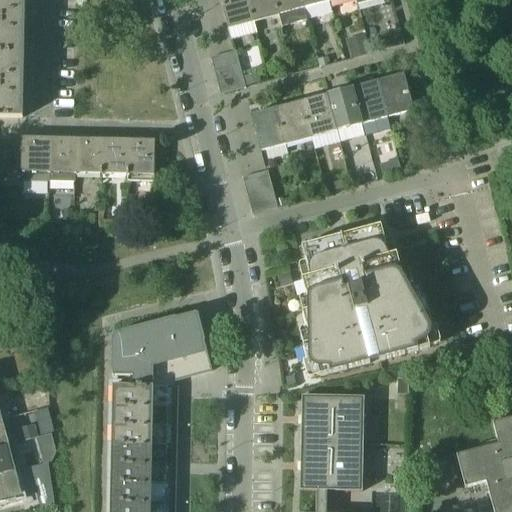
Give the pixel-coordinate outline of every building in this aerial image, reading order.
[(0,0),(0,53),(23,54),(24,27),(25,27),(25,18),(24,18),(24,0),(0,0)] [(219,0),(227,30),(252,23),(246,0),(219,0)] [(246,0),(252,23),(278,17),(273,0),(246,0)] [(273,0),(278,17),(303,10),(300,0),(273,0)] [(300,0),(303,10),(328,3),(327,0),(300,0)] [(401,28),(378,35),(383,51),(406,44),(401,28)] [(347,38),(351,58),(367,54),(363,35),(347,38)] [(235,52),(210,59),(214,72),(239,65),(235,52)] [(23,54),(0,53),(0,118),(22,119),(22,91),(23,91),(23,82),(23,54)] [(239,65),(214,72),(217,84),(242,77),(239,65)] [(403,76),(377,83),(387,119),(413,112),(403,76)] [(242,77),(217,84),(220,96),(245,89),(242,77)] [(377,83),(352,89),(362,126),(387,119),(377,83)] [(352,89),(326,96),(336,133),(362,126),(352,89)] [(326,96),(301,103),(310,140),(336,133),(326,96)] [(301,103),(275,110),(285,146),(310,140),(301,103)] [(275,110),(250,116),(260,153),(285,146),(275,110)] [(48,140),(22,139),(21,151),(15,151),(15,161),(21,161),(21,181),(47,182),(48,140)] [(75,140),(48,140),(47,182),(74,183),(75,175),(74,175),(75,140)] [(101,141),(75,140),(74,175),(75,175),(100,175),(101,141)] [(127,142),(101,141),(100,175),(126,176),(127,142)] [(154,142),(127,142),(126,176),(153,176),(154,142)] [(0,143),(0,175),(10,176),(10,159),(11,144),(0,143)] [(267,172),(242,179),(246,192),(271,185),(267,172)] [(271,185),(246,192),(249,203),(274,196),(271,185)] [(274,196),(249,203),(252,215),(277,209),(274,196)] [(346,239),(337,242),(337,241),(333,239),(301,247),(309,278),(301,280),(309,312),(302,314),(310,345),(302,347),(308,369),(316,367),(319,378),(369,365),(368,362),(378,360),(379,362),(429,349),(426,338),(434,336),(428,313),(420,315),(412,284),(404,286),(396,255),(388,257),(380,226),(348,235),(346,239)] [(289,273),(278,276),(281,287),(292,284),(289,273)] [(169,511),(171,467),(172,383),(211,373),(195,315),(113,336),(113,338),(113,377),(133,378),(133,382),(113,382),(109,511),(169,511)] [(457,338),(446,341),(449,352),(460,349),(457,338)] [(293,377),(285,379),(287,387),(295,385),(293,377)] [(408,396),(408,381),(397,381),(396,396),(408,396)] [(302,399),(301,445),(362,446),(363,401),(364,401),(364,399),(301,398),(301,399),(302,399)] [(511,511),(511,419),(492,425),(498,446),(456,457),(464,489),(485,484),(492,511),(511,511)] [(1,421),(0,421),(0,448),(8,447),(1,421)] [(34,426),(18,430),(22,443),(37,439),(34,426)] [(361,492),(362,446),(301,445),(300,490),(299,490),(299,492),(315,492),(327,492),(362,493),(362,492),(361,492)] [(8,447),(0,448),(0,475),(15,472),(8,447)] [(55,453),(40,457),(42,465),(48,463),(51,463),(55,455),(55,453)] [(15,472),(0,475),(0,503),(22,498),(15,472)] [(394,494),(405,494),(405,479),(394,479),(394,494)] [(326,511),(327,492),(315,492),(315,511),(326,511)]
